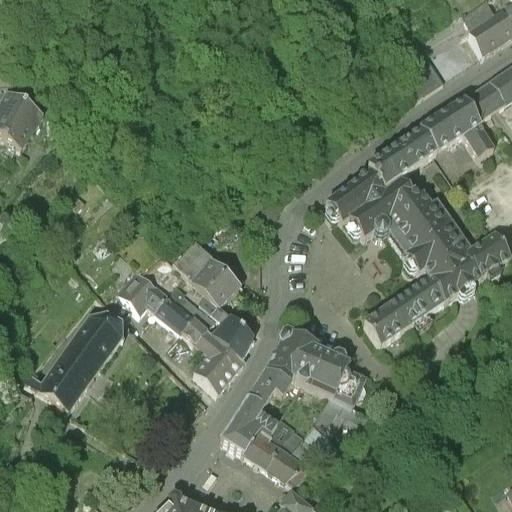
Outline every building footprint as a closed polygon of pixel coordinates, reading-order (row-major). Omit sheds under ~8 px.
[(459,29),(466,41),(490,25),(483,13),(459,29)] [(501,25),(511,41),(511,16),(501,24),(501,25)] [(501,24),(499,20),(490,25),(466,41),(480,65),(482,64),(482,63),(500,50),(501,51),(511,44),(511,41),(501,25),(501,24)] [(404,80),(417,105),(442,89),(427,65),(404,80)] [(511,74),(487,92),(501,113),(511,106),(511,74)] [(462,109),(476,131),(501,113),(487,92),(462,109)] [(432,128),(448,153),(462,144),(476,167),(493,156),(476,131),(462,109),(432,128)] [(23,126),(5,116),(0,124),(0,161),(17,171),(38,136),(22,127),(23,126)] [(367,171),(369,174),(326,205),(342,228),(348,223),(363,244),(373,237),(377,242),(381,242),(387,238),(418,282),(423,278),(427,285),(428,285),(443,308),(443,310),(511,265),(495,241),(464,262),(422,201),(414,207),(399,185),(436,160),(448,153),(432,128),(419,136),(367,171)] [(45,221),(35,231),(42,239),(53,229),(45,221)] [(190,281),(212,258),(195,241),(172,264),(190,281)] [(133,265),(120,255),(110,268),(123,278),(133,265)] [(240,285),(212,258),(190,281),(210,301),(217,308),(218,308),(240,285)] [(155,312),(166,297),(138,272),(119,293),(133,307),(139,313),(143,309),(146,305),(155,312)] [(379,350),(443,308),(428,285),(427,285),(364,327),(379,350)] [(166,297),(175,305),(184,295),(175,287),(166,297)] [(125,315),(133,307),(119,293),(112,301),(125,315)] [(184,295),(175,305),(186,315),(195,305),(184,295)] [(181,334),(182,334),(193,321),(186,315),(175,305),(166,297),(155,312),(181,334)] [(214,311),(217,308),(210,301),(207,305),(214,311)] [(193,321),(206,333),(212,326),(215,323),(195,305),(186,315),(193,321)] [(229,320),(218,308),(217,308),(214,311),(211,314),(223,326),(229,320)] [(89,318),(59,363),(91,384),(118,344),(122,345),(123,342),(121,341),(120,324),(105,315),(89,318)] [(220,344),(243,365),(244,364),(242,362),(253,339),(231,318),(229,320),(223,326),(218,332),(212,338),(220,344)] [(206,333),(193,321),(182,334),(195,346),(195,347),(206,333)] [(206,333),(212,338),(218,332),(212,326),(206,333)] [(200,367),(220,344),(212,338),(206,333),(195,347),(195,346),(187,355),(200,367)] [(330,400),(352,411),(366,381),(346,372),(350,365),(321,351),(321,350),(285,333),(276,354),(274,353),(267,369),(330,400)] [(220,344),(200,367),(193,375),(217,396),(243,365),(220,344)] [(67,418),(91,384),(59,363),(41,389),(36,398),(67,418)] [(290,381),(267,369),(242,409),(241,409),(220,443),(243,458),(260,432),(270,438),(271,436),(277,427),(259,414),(273,391),(282,396),(290,381)] [(330,400),(312,427),(321,435),(337,413),(364,427),(371,420),(352,411),(330,400)] [(281,449),(279,451),(305,471),(309,475),(327,463),(340,451),(321,435),(312,427),(303,440),(292,457),(281,449)] [(281,449),(284,444),(271,436),(270,438),(260,432),(243,458),(266,473),(279,451),(281,449)] [(284,444),(281,449),(292,457),(303,440),(293,433),(284,444)] [(305,471),(279,451),(266,473),(293,491),(294,490),(293,489),(309,478),(310,480),(311,479),(309,475),(305,471)] [(309,511),(290,497),(279,511),(278,511),(309,511)] [(193,511),(173,503),(164,511),(193,511)]
